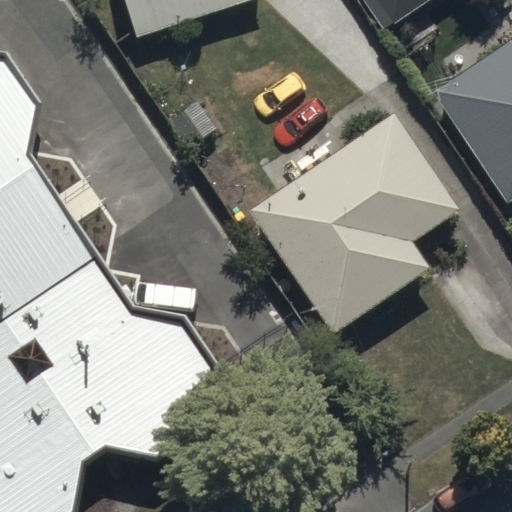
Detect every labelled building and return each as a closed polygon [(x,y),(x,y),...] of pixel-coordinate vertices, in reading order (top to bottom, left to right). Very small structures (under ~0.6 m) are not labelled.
[(124,0),(133,26),(218,0),(124,0)] [(366,0),(381,22),(414,0),(366,0)] [(511,26),(430,81),(505,194),(511,189),(511,26)] [(0,511),(78,511),(92,459),(118,442),(163,459),(209,428),(218,361),(187,318),(136,311),(34,159),(44,103),(8,55),(0,53),(0,511)] [(394,101),(245,199),(311,297),(327,322),(428,255),(411,230),(459,198),(394,101)]
